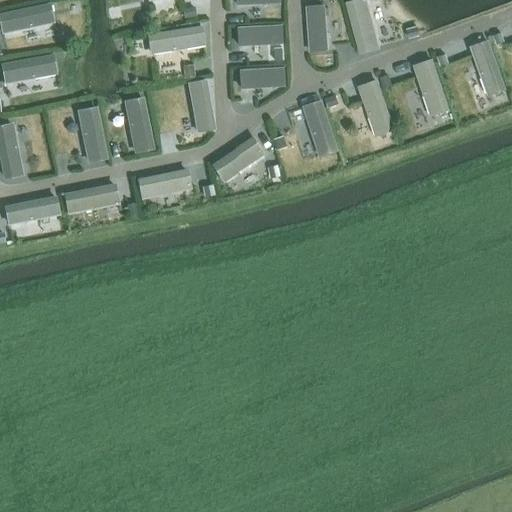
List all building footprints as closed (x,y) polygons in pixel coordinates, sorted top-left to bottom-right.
[(193,7),(182,9),(184,19),(195,16),(193,7)] [(417,27),(406,30),(408,38),(419,35),(417,27)] [(499,30),(491,33),(494,43),(503,40),(499,30)] [(283,48),(274,49),(275,61),(283,60),(283,48)] [(444,54),(436,57),(440,68),(448,65),(444,54)] [(191,65),(182,67),(184,78),(193,76),(191,65)] [(387,76),(381,78),(385,89),(391,87),(387,76)] [(335,96),(324,99),(327,108),(338,105),(335,96)] [(283,137),(275,140),(278,150),(286,147),(283,137)] [(277,167),(269,169),(271,180),(279,178),(277,167)] [(210,186),(202,188),(204,198),(213,196),(210,186)] [(135,204),(127,206),(128,217),(137,216),(135,204)]
